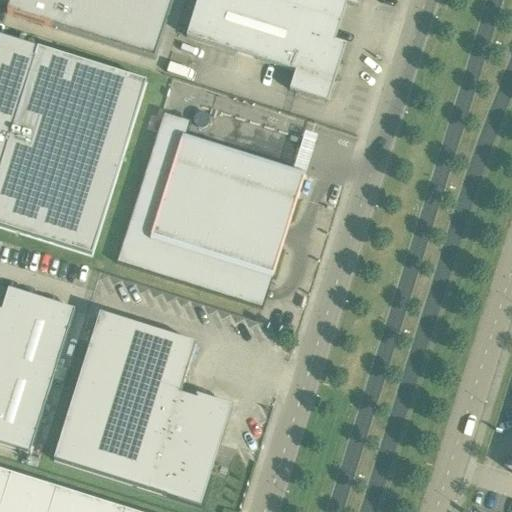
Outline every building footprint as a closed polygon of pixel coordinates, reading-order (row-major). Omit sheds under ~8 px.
[(8,7),(6,13),(50,27),(153,60),(171,0),(15,0),(13,8),(8,7)] [(340,24),(264,0),(198,0),(186,38),(295,73),(289,92),(297,94),(328,104),(346,47),(334,43),(340,24)] [(190,0),(187,11),(193,13),(197,0),(190,0)] [(264,0),(340,24),(346,5),(358,8),(360,0),(264,0)] [(0,38),(0,229),(92,258),(147,84),(0,38)] [(191,123),(163,114),(116,265),(262,311),(264,306),(272,281),(273,279),(271,278),(302,178),(303,177),(304,178),(305,175),(293,172),(293,174),(294,174),(287,196),(178,162),(191,123)] [(0,311),(0,445),(30,455),(75,311),(8,290),(1,312),(0,311)] [(196,346),(99,315),(53,462),(200,509),(211,476),(232,409),(196,398),(196,399),(197,399),(196,401),(180,396),(196,346)] [(0,511),(128,511),(0,471),(0,511)]
